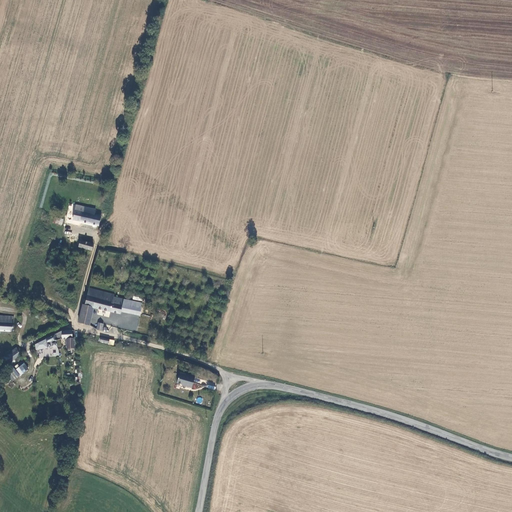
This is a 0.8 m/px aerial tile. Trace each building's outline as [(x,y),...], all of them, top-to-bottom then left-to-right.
[(74,217),(100,224),(102,215),(95,213),(97,207),(78,202),(74,217)] [(74,241),(57,236),(58,231),(43,227),(38,246),(70,255),(74,241)] [(80,245),(93,249),(94,242),(82,239),(80,245)] [(142,304),(113,297),(114,294),(88,288),(84,304),(82,304),(78,321),(87,323),(91,307),(94,307),(108,311),(110,312),(110,311),(120,314),(120,312),(139,316),(142,304)] [(0,329),(13,330),(13,315),(0,314),(0,329)] [(78,339),(76,339),(76,331),(66,332),(58,336),(59,341),(61,341),(66,339),(70,339),(71,349),(78,349),(78,339)] [(61,341),(59,341),(58,336),(45,342),(41,344),(42,347),(51,343),(52,348),(58,347),(58,348),(60,347),(60,346),(62,346),(61,341)] [(17,352),(13,348),(6,355),(10,359),(17,352)] [(23,366),(27,371),(32,367),(28,362),(23,366)] [(194,377),(178,372),(175,381),(185,384),(184,385),(190,387),(194,377)]
